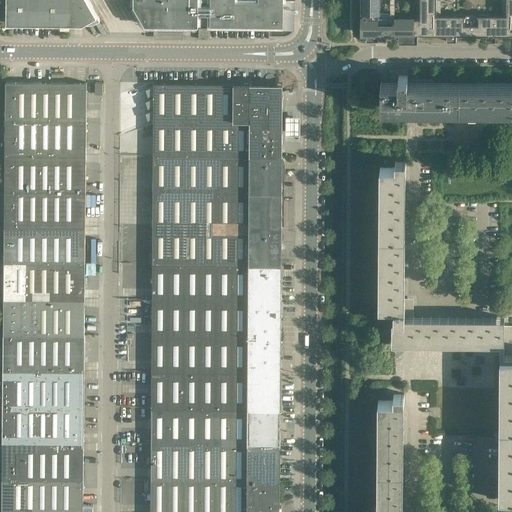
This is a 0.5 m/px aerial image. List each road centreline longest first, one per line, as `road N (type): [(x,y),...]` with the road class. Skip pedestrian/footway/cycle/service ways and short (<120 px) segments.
road 1 (unclassified): [(107,511),(112,52)]
road 2 (secondary): [(308,511),(313,74)]
road 3 (residential): [(313,74),(372,53),(511,53)]
road 4 (tertiary): [(241,54),(112,52)]
